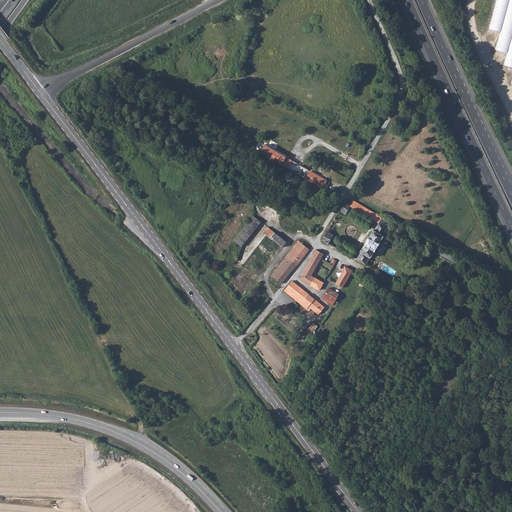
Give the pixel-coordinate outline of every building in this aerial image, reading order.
[(511,0),(496,0),(489,28),(501,31),(496,49),(507,53),(504,65),(511,66),(511,80),(511,83),(511,82),(511,0)] [(256,149),(261,152),(265,144),(261,142),(256,149)] [(261,152),(325,190),(329,182),(265,144),(261,152)] [(350,206),(379,222),(374,230),(370,237),(357,260),(366,265),(370,257),(371,258),(383,236),(382,235),(391,221),(354,200),(350,206)] [(340,210),(346,214),(350,206),(344,202),(340,210)] [(234,240),(241,246),(261,222),(253,215),(234,240)] [(293,226),(303,231),(305,228),(295,223),(293,226)] [(396,232),(410,240),(413,234),(399,226),(396,232)] [(265,233),(281,245),(282,247),(286,241),(268,227),(264,232),(265,233)] [(322,240),(329,243),(333,235),(327,232),(322,240)] [(265,233),(241,263),(247,268),(253,261),(262,269),(281,245),(265,233)] [(415,243),(457,267),(458,265),(460,261),(448,253),(418,237),(415,243)] [(272,275),(281,284),(290,273),(309,250),(299,241),(272,275)] [(245,246),(235,258),(241,263),(254,246),(251,244),(248,248),(245,246)] [(299,279),(311,286),(315,278),(311,276),(314,271),(324,254),(316,250),(299,279)] [(336,284),(343,288),(352,271),(345,267),(336,284)] [(268,280),(278,288),(281,284),(272,275),(268,280)] [(311,286),(319,291),(324,283),(315,278),(311,286)] [(284,291),(309,312),(311,309),(319,315),(324,308),(293,281),(284,291)] [(336,284),(332,290),(329,288),(322,300),(332,306),(343,288),(336,284)] [(307,332),(311,336),(318,327),(314,323),(307,332)]
